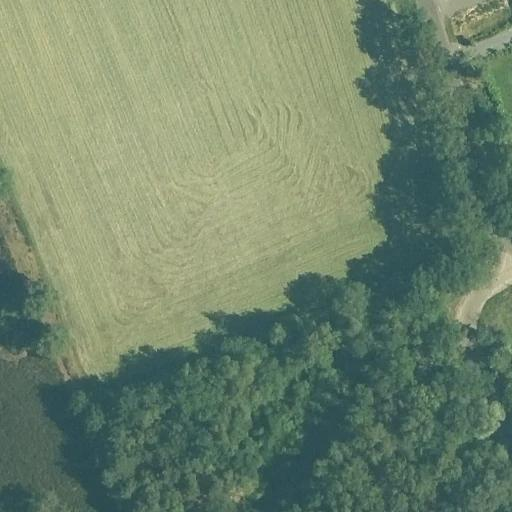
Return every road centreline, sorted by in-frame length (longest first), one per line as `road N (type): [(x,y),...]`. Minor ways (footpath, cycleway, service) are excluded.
road 1 (unclassified): [(510,271),(424,0)]
road 2 (unclassified): [(511,457),(465,327),(478,292),(510,271)]
